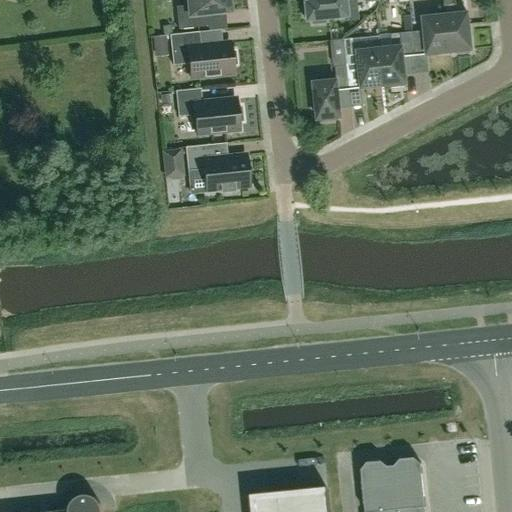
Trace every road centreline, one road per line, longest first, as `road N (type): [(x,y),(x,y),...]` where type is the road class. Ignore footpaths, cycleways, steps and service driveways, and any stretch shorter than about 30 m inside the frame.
road 1 (secondary): [(495,342),(0,392)]
road 2 (residential): [(265,0),(286,173),(511,74)]
road 3 (unclassified): [(495,342),(511,511)]
